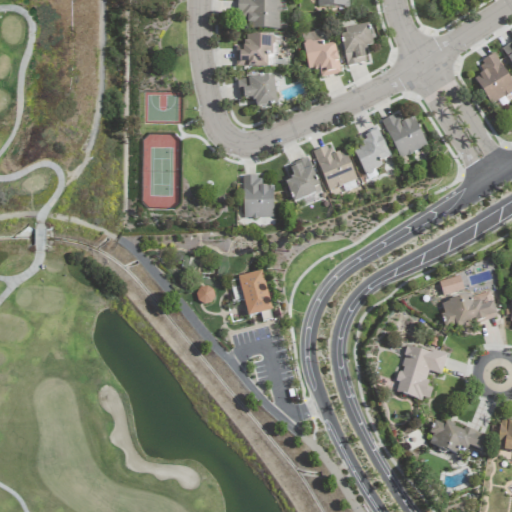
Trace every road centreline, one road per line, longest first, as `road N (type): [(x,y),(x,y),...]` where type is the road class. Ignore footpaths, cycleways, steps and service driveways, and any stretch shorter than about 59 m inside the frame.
road 1 (residential): [(242,146),(264,145),(354,106),(511,10)]
road 2 (tertiary): [(344,275),(320,306),(309,353),(333,426),(382,511)]
road 3 (secondary): [(498,180),(344,275)]
road 4 (secondary): [(362,294),(511,200)]
road 5 (residential): [(203,0),(217,122),(242,146)]
road 6 (residential): [(426,66),(430,94),(474,163),(498,180)]
road 7 (residential): [(498,180),(492,152),(448,82),(426,66)]
road 8 (tertiary): [(411,511),(350,395)]
